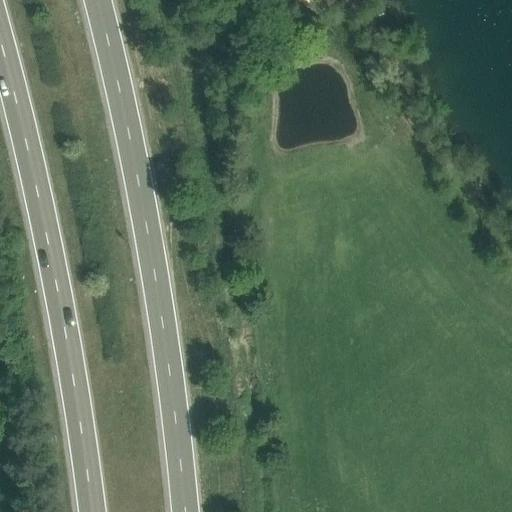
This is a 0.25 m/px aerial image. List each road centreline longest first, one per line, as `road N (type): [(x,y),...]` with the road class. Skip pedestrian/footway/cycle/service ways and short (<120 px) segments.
road 1 (trunk): [(183,511),(156,288),(96,0)]
road 2 (trunk): [(0,47),(71,372),(90,511)]
